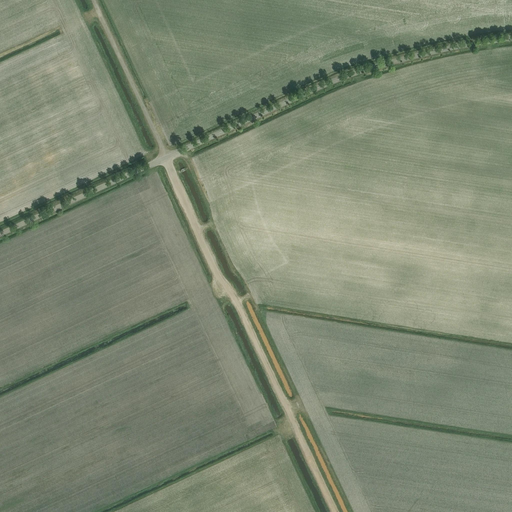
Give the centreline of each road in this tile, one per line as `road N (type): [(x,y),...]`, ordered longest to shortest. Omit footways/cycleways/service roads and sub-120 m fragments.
road 1 (track): [(92,0),(217,280),(234,300),(333,511)]
road 2 (tertiary): [(0,234),(352,73),(511,38)]
